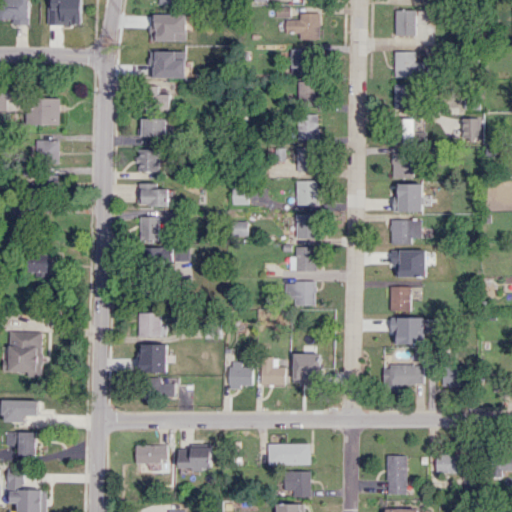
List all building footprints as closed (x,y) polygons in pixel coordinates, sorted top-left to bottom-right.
[(30,0),(0,0),(0,18),(13,19),(13,24),(30,24),(30,0)] [(416,9),(395,9),(396,35),(417,35),(416,9)] [(299,39),(320,38),(320,12),(298,12),(299,18),(285,18),(286,33),(299,33),(299,39)] [(152,16),(153,40),(169,40),(169,33),(179,33),(179,15),(152,16)] [(291,73),(311,73),(312,49),(291,48),(291,73)] [(158,51),(144,50),(143,67),(157,68),(158,51)] [(415,50),(395,51),(395,77),(425,76),(424,61),(416,61),(415,50)] [(298,104),(319,104),(320,81),(299,80),(298,104)] [(394,108),(414,108),(413,83),(394,84),(394,108)] [(169,93),(158,93),(158,85),(149,85),(148,108),(169,109),(169,93)] [(0,110),(12,110),(12,90),(0,89),(0,110)] [(60,124),(60,98),(27,97),(27,124),(60,124)] [(319,113),(298,114),(298,138),(319,138),(319,113)] [(481,117),(462,117),(462,140),(480,141),(481,117)] [(140,118),(140,135),(167,136),(168,119),(140,118)] [(414,118),(399,119),(399,144),(415,143),(414,118)] [(60,139),(38,139),(37,162),(59,162),(60,139)] [(297,171),(316,170),(316,147),(296,147),(297,171)] [(138,171),(159,170),(159,148),(138,149),(138,171)] [(392,152),(392,176),(413,177),(414,153),(392,152)] [(297,204),(318,204),(318,179),(296,180),(297,204)] [(169,204),(169,188),(158,188),(158,182),(137,183),(138,205),(169,204)] [(423,195),(423,183),(392,184),(394,211),(423,210),(423,204),(431,204),(430,195),(423,195)] [(247,204),(248,186),(232,186),(232,203),(247,204)] [(316,237),(316,212),(295,213),(296,237),(316,237)] [(157,215),(139,216),(140,240),(158,240),(157,215)] [(422,237),(421,218),(390,219),(391,244),(412,243),(411,237),(422,237)] [(248,235),(247,220),(232,220),(232,235),(248,235)] [(172,246),(145,247),(146,266),(172,265),(172,246)] [(315,270),(315,246),(295,246),(295,256),(289,256),(289,269),(315,270)] [(412,276),(412,261),(419,260),(418,252),(390,252),(391,277),(412,276)] [(29,274),(53,274),(53,254),(29,253),(29,274)] [(449,257),(429,257),(429,277),(449,277),(449,257)] [(315,305),(316,281),(285,280),(285,304),(315,305)] [(410,286),(390,285),(390,310),(410,310),(410,286)] [(139,335),(166,334),(166,325),(161,325),(161,312),(138,312),(139,335)] [(41,372),(42,331),(9,330),(8,371),(41,372)] [(295,383),(313,383),(312,341),(295,341),(295,383)] [(167,344),(142,343),(141,370),(167,371),(167,344)] [(261,383),(285,384),(285,366),(278,366),(278,356),(261,356),(261,383)] [(253,366),(241,366),(241,361),(229,361),(229,387),(240,388),(240,384),(252,384),(253,366)] [(423,364),(383,364),(383,385),(423,385),(423,364)] [(442,365),(442,385),(465,385),(466,365),(442,365)] [(175,396),(174,377),(164,377),(145,377),(146,396),(175,396)] [(38,399),(3,399),(2,421),(25,421),(25,414),(38,414),(38,399)] [(18,454),(35,455),(36,431),(5,431),(5,444),(18,444),(18,454)] [(311,442),(269,443),(269,464),(311,463),(311,442)] [(167,444),(135,444),(136,462),(168,462),(167,444)] [(212,466),(212,446),(178,447),(179,467),(212,466)] [(462,454),(436,453),(435,472),(462,473),(462,454)] [(407,455),(387,454),(386,493),(406,493),(407,455)] [(47,511),(47,489),(24,489),(23,466),(7,467),(8,502),(18,502),(17,511),(47,511)] [(311,470),(285,470),(284,495),(311,495),(311,470)] [(306,511),(306,503),(277,503),(277,511),(306,511)]
